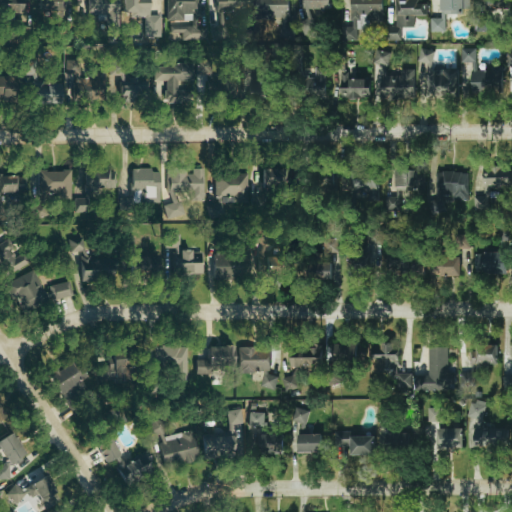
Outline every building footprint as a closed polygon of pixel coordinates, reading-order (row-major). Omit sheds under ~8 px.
[(0,0),(0,16),(17,17),(18,0),(0,0)] [(37,0),(36,18),(62,19),(63,1),(52,0),(37,0)] [(116,0),(84,0),(84,16),(81,16),(80,28),(91,29),(91,15),(104,15),(104,22),(116,23),(116,0)] [(146,0),(120,0),(121,18),(143,17),(143,38),(160,38),(159,15),(147,16),(146,0)] [(206,40),(205,26),(197,26),(196,0),(164,0),(165,21),(169,21),(169,41),(206,40)] [(214,0),(214,11),(246,10),(245,0),(214,0)] [(287,15),(287,0),(261,0),(261,14),(287,15)] [(328,0),(300,0),(301,9),(329,10),(328,0)] [(381,0),(348,0),(349,38),(355,38),(355,27),(361,27),(361,21),(381,21),(381,0)] [(413,16),(425,16),(424,4),(417,4),(417,0),(394,0),(395,27),(413,27),(413,16)] [(438,0),(439,18),(429,18),(429,32),(444,32),(444,13),(468,13),(468,0),(438,0)] [(504,0),(482,0),(482,7),(505,8),(504,0)] [(476,31),(488,31),(488,16),(477,16),(476,31)] [(225,27),(211,26),(210,41),(224,41),(225,27)] [(385,27),(384,40),(398,41),(399,28),(385,27)] [(511,53),(505,53),(505,69),(475,69),(475,48),(460,49),(461,65),(463,65),(464,93),(511,92),(511,53)] [(432,50),(418,50),(418,64),(424,64),(425,97),(457,96),(457,71),(432,72),(432,50)] [(83,62),(64,60),(63,74),(72,75),(71,84),(68,84),(67,94),(100,97),(102,74),(81,72),(83,62)] [(194,74),(208,75),(209,60),(195,60),(194,74)] [(31,61),(20,61),(19,77),(31,77),(31,61)] [(192,81),(192,65),(155,65),(155,103),(189,103),(189,90),(176,91),(175,81),(192,81)] [(302,97),(324,98),(325,68),(303,68),(302,97)] [(369,98),(368,79),(347,80),(347,72),(338,72),(339,99),(369,98)] [(13,75),(0,75),(0,96),(14,96),(13,75)] [(146,100),(146,78),(118,78),(118,101),(146,100)] [(129,170),(130,204),(158,204),(157,169),(129,170)] [(510,169),(483,169),(483,196),(473,197),(473,209),(488,209),(487,188),(510,188),(510,169)] [(202,201),(202,170),(166,170),(165,195),(190,195),(190,201),(202,201)] [(283,187),(283,170),(261,170),(261,187),(283,187)] [(70,171),(37,171),(36,197),(69,198),(70,171)] [(106,171),(84,171),(84,198),(73,198),(74,213),(92,213),(92,201),(106,201),(106,171)] [(393,190),(423,191),(424,173),(394,171),(393,190)] [(467,173),(436,172),(435,200),(430,200),(429,212),(443,212),(443,199),(466,200),(467,173)] [(0,193),(24,194),(24,176),(0,175),(0,193)] [(246,203),(246,175),(214,175),(214,205),(207,205),(207,218),(221,218),(221,203),(246,203)] [(376,193),(377,176),(352,176),(351,193),(376,193)] [(399,213),(400,191),(389,190),(388,212),(399,213)] [(199,276),(199,253),(189,253),(189,249),(178,249),(178,234),(168,234),(169,276),(199,276)] [(79,281),(111,280),(110,255),(85,256),(84,237),(68,238),(69,264),(79,263),(79,281)] [(281,275),(280,263),(269,264),(267,237),(251,238),(253,253),(257,252),(259,277),(281,275)] [(337,239),(318,238),(316,277),(330,278),(330,268),(336,269),(337,239)] [(388,242),(366,242),(366,250),(346,250),(346,271),(412,271),(412,258),(388,258),(388,242)] [(0,244),(0,267),(20,270),(22,248),(0,244)] [(159,261),(147,259),(148,251),(131,248),(127,270),(157,274),(159,261)] [(246,250),(211,252),(212,281),(247,280),(246,250)] [(474,252),(474,273),(503,272),(503,252),(474,252)] [(430,276),(459,275),(458,254),(429,255),(430,276)] [(43,291),(32,270),(1,285),(9,300),(19,295),(26,310),(54,296),(50,288),(43,291)] [(51,285),(54,299),(71,295),(68,281),(51,285)] [(358,362),(358,344),(331,343),(331,361),(358,362)] [(396,373),(396,343),(368,343),(368,373),(394,374),(394,393),(411,394),(411,373),(396,373)] [(185,345),(151,346),(152,363),(171,363),(172,381),(186,381),(185,345)] [(195,360),(195,369),(232,369),(232,345),(206,345),(206,360),(195,360)] [(501,377),(502,389),(511,387),(511,384),(511,381),(511,380),(511,345),(509,345),(511,375),(501,377)] [(496,346),(468,347),(469,367),(497,366),(496,346)] [(268,348),(237,347),(237,372),(261,372),(261,388),(275,388),(275,375),(268,375),(268,348)] [(319,366),(320,348),(290,347),(289,367),(296,367),(296,373),(313,373),(313,365),(319,366)] [(446,347),(426,347),(427,375),(413,375),(413,391),(453,391),(452,372),(446,372),(446,347)] [(85,377),(80,367),(72,371),(68,363),(47,374),(61,402),(85,390),(80,379),(85,377)] [(325,375),(329,386),(343,380),(338,369),(325,375)] [(284,390),(296,388),(295,375),(282,377),(284,390)] [(481,401),(469,402),(470,446),(507,445),(507,427),(486,428),(486,429),(482,429),(481,401)] [(426,422),(441,422),(441,408),(426,407),(426,422)] [(242,408),(227,408),(227,431),(201,431),(201,451),(242,451),(242,408)] [(248,425),(262,426),(262,412),(248,412),(248,425)] [(191,430),(164,436),(161,418),(151,420),(160,466),(186,460),(185,455),(195,453),(191,430)] [(264,433),(264,427),(256,427),(256,452),(281,452),(281,433),(264,433)] [(462,447),(461,427),(435,428),(436,448),(462,447)] [(373,435),(352,436),(352,431),(334,432),(334,448),(348,448),(349,454),(373,454),(373,435)] [(0,451),(5,463),(22,455),(11,432),(0,436),(0,451)] [(409,432),(384,432),(384,449),(408,449),(409,432)] [(320,451),(319,433),(298,434),(298,452),(320,451)] [(94,442),(101,462),(116,457),(109,437),(94,442)] [(120,482),(153,469),(147,451),(120,462),(118,456),(111,458),(120,482)] [(0,468),(0,484),(9,483),(7,467),(0,468)] [(34,495),(45,509),(59,498),(42,474),(20,490),(15,484),(5,491),(17,507),(34,495)]
